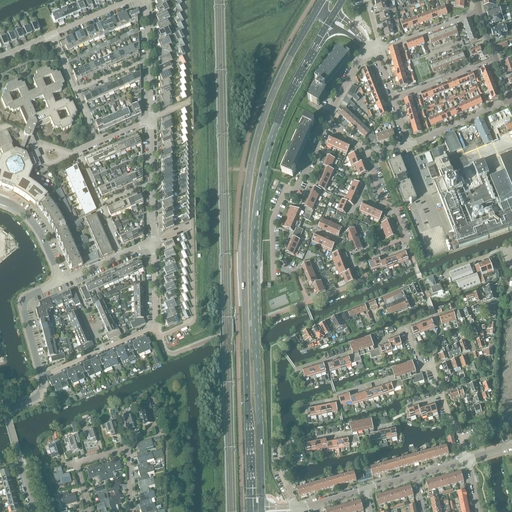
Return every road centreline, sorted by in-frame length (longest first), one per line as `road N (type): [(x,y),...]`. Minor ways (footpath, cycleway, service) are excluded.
road 1 (primary): [(316,11),(267,108),(246,196),(250,511)]
road 2 (primary): [(261,511),(258,196),(285,102),(329,19)]
road 3 (residential): [(433,371),(420,367),(405,331),(298,370)]
road 4 (residential): [(272,259),(273,218),(287,187),(295,191),(324,125)]
road 5 (residential): [(155,325),(158,336),(194,320),(192,224)]
road 6 (residential): [(40,376),(155,325)]
road 7 (residential): [(192,224),(189,100)]
road 8 (residential): [(40,376),(23,301),(61,281)]
